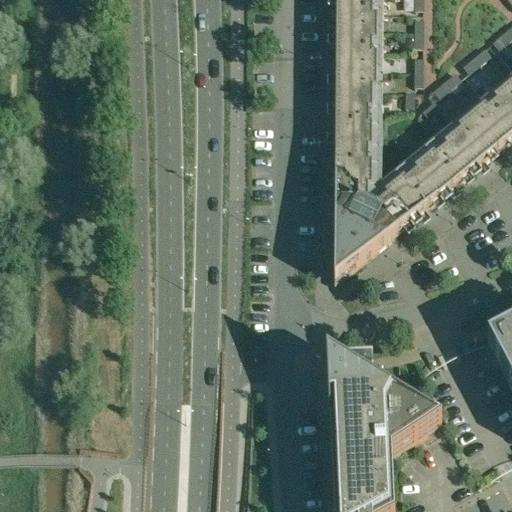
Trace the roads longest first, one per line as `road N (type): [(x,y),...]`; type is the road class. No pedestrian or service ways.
road 1 (primary): [(198,511),(205,0)]
road 2 (primary): [(163,0),(163,511)]
road 3 (residential): [(282,343),(285,0)]
road 4 (residential): [(511,286),(400,320),(282,343)]
road 5 (residential): [(292,511),(282,343)]
